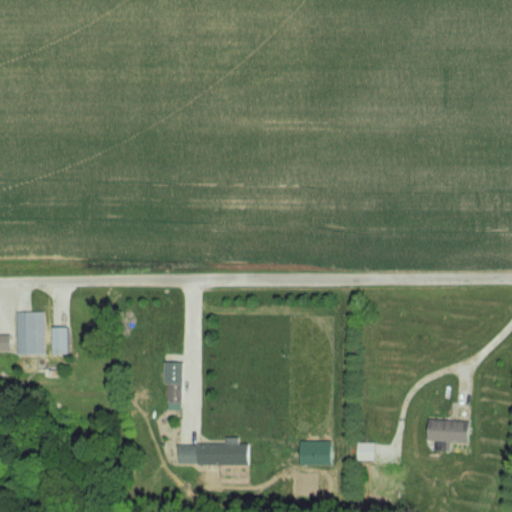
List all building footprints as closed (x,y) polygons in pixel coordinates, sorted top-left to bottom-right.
[(48,313),(20,313),(20,355),(48,355),(48,313)] [(171,410),(185,410),(185,370),(171,370),(171,410)] [(431,442),(471,442),(471,422),(431,422),(431,442)] [(360,462),(377,462),(377,444),(360,444),(360,462)] [(182,445),(182,465),(252,466),(252,445),(182,445)]
